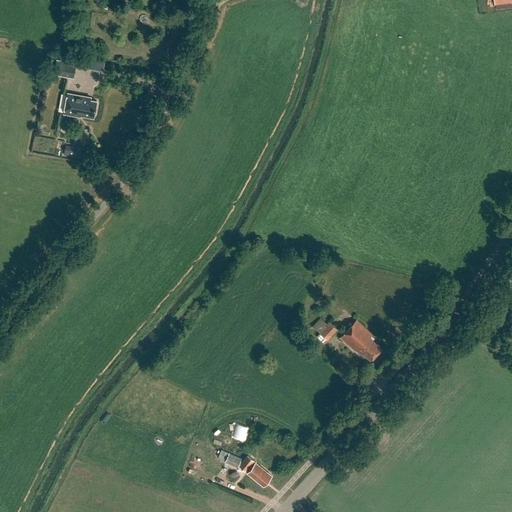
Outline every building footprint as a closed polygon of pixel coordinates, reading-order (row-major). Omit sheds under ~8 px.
[(511,0),(496,0),(497,9),(511,6),(511,0)] [(73,78),(76,63),(57,60),(54,74),(73,78)] [(81,116),(93,118),(97,101),(90,100),(90,99),(83,97),(83,96),(67,93),(64,114),(80,117),(81,116)] [(64,155),(79,158),(81,149),(66,146),(64,155)] [(357,319),(341,336),(355,350),(356,349),(361,353),(362,352),(371,360),(382,348),(370,337),(373,334),(357,319)] [(327,340),(337,330),(329,322),(319,332),(327,340)] [(215,451),(218,446),(211,443),(209,448),(215,451)] [(226,461),(239,467),(239,465),(242,459),(230,453),(226,461)] [(272,476),(256,463),(256,462),(248,455),(239,465),(248,472),(264,486),(272,476)]
